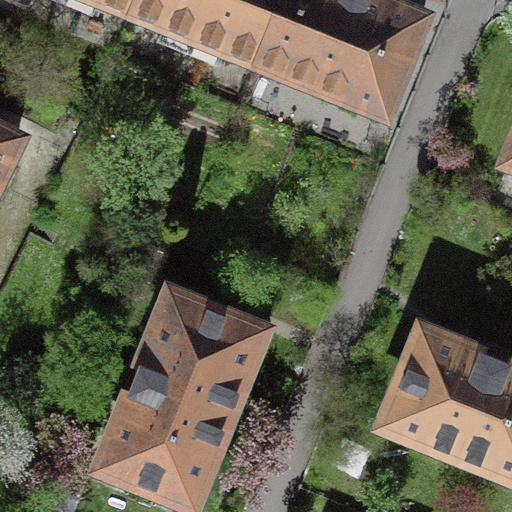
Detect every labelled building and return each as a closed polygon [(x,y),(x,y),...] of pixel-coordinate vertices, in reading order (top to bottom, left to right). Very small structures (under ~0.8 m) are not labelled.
[(106,0),(131,10),(134,0),(106,0)] [(134,0),(131,10),(256,60),(280,0),(134,0)] [(380,0),(280,0),(256,60),(384,111),(422,17),(380,0)] [(0,173),(18,139),(0,130),(0,173)] [(260,329),(172,293),(101,465),(191,502),(226,415),(260,329)] [(511,365),(422,330),(404,376),(385,423),(511,474),(511,365)]
